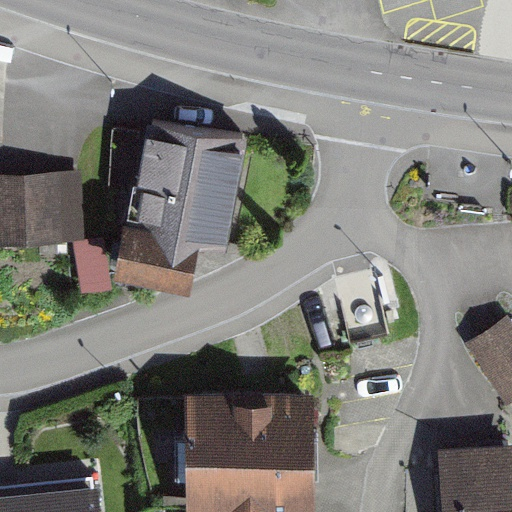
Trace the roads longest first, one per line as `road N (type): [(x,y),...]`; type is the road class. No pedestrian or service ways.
road 1 (residential): [(351,206),(309,247),(239,292),(39,366),(0,372)]
road 2 (residential): [(351,206),(423,264),(441,342),(381,511)]
road 3 (primary): [(378,73),(72,0)]
road 4 (residential): [(378,73),(351,206)]
road 5 (primary): [(511,95),(378,73)]
